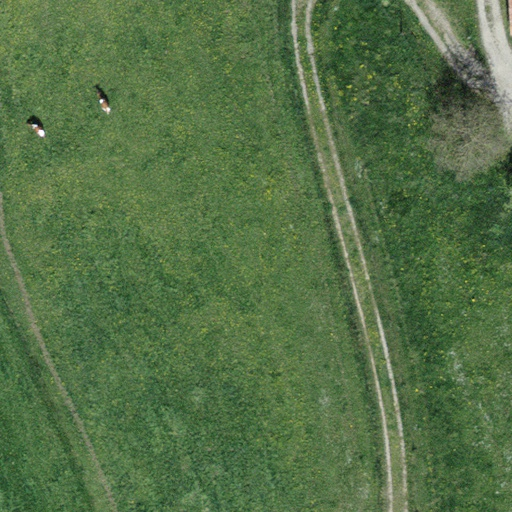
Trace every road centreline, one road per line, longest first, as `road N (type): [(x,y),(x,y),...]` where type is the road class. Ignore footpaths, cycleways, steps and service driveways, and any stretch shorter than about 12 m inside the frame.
road 1 (track): [(305,0),(320,125),(398,454),(399,511)]
road 2 (track): [(511,90),(500,89),(412,0)]
